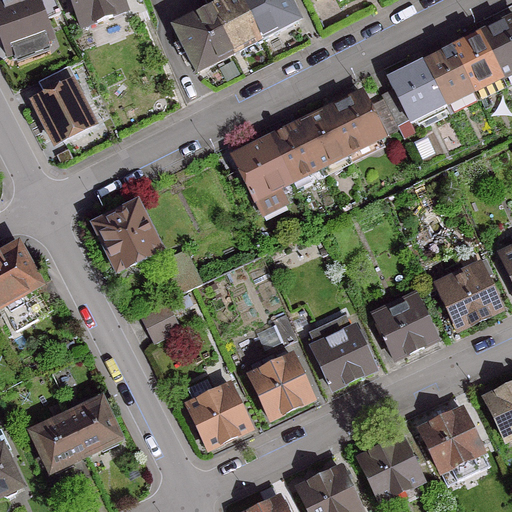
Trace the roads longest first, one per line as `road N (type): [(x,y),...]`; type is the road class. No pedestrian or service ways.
road 1 (residential): [(51,210),(478,0)]
road 2 (residential): [(197,501),(511,350)]
road 3 (residential): [(51,210),(197,501)]
